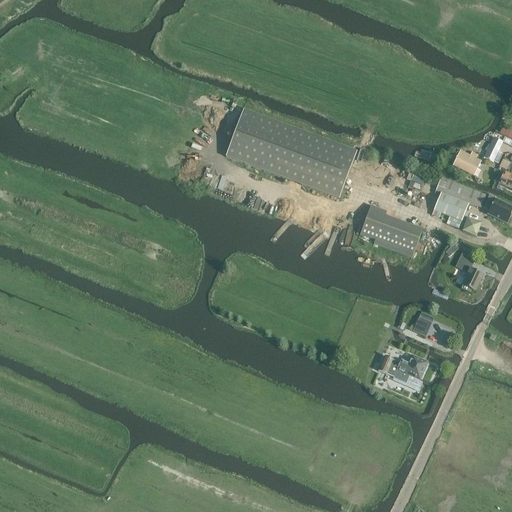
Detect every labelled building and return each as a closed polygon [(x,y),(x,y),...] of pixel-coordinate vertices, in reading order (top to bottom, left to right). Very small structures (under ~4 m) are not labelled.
[(243,110),(225,159),(339,201),(356,152),(243,110)] [(511,132),(506,129),(503,136),(511,139),(511,132)] [(494,139),(484,158),(493,163),(503,143),(494,139)] [(414,156),(429,162),(432,154),(417,149),(414,156)] [(475,160),(477,156),(472,153),(469,157),(460,153),(454,166),(474,176),(481,163),(475,160)] [(501,162),(499,167),(506,171),(508,165),(501,162)] [(511,177),(500,172),(495,182),(499,184),(496,189),(503,192),(505,187),(511,189),(511,177)] [(413,175),(411,181),(421,185),(424,180),(413,175)] [(440,193),(433,212),(449,218),(447,223),(452,225),(458,228),(460,222),(461,223),(468,205),(476,209),(476,207),(480,209),(486,196),(446,180),(441,178),(436,191),(440,193)] [(490,195),(483,209),(489,212),(488,215),(507,224),(510,220),(511,214),(511,208),(496,201),(497,199),(495,198),(490,195)] [(417,245),(423,230),(385,216),(386,212),(371,207),(360,235),(375,241),(374,244),(412,259),(415,251),(417,245)] [(479,235),(482,221),(467,218),(464,232),(479,235)] [(468,274),(462,286),(463,286),(461,290),(472,295),(474,291),(475,292),(483,276),(470,270),(475,261),(462,255),(456,268),(468,274)] [(413,332),(426,338),(433,323),(420,318),(413,332)] [(401,363),(399,366),(392,363),(393,360),(385,356),(378,372),(387,375),(388,372),(395,375),(394,378),(406,384),(409,376),(420,381),(427,363),(412,357),(408,366),(401,363)]
